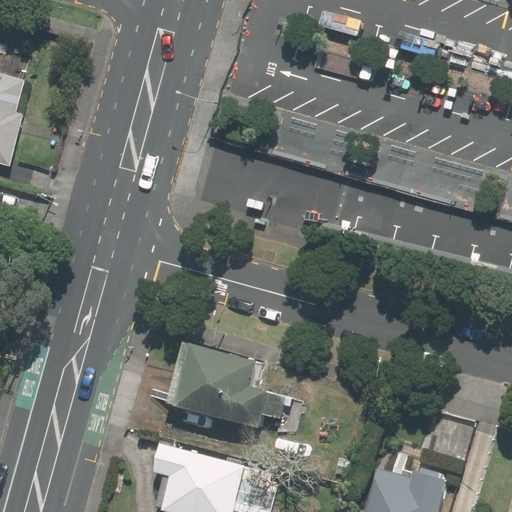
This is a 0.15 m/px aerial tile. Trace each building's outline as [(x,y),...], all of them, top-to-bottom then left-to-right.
[(0,161),(13,165),(28,113),(21,111),(29,79),(0,71),(0,64),(0,161)] [(282,431),(292,394),(259,385),(266,361),(192,340),(175,401),(185,404),(179,426),(204,433),(210,411),(282,431)] [(272,511),(283,473),(168,442),(161,469),(170,471),(161,507),(181,511),(272,511)] [(359,464),(341,459),(337,476),(354,481),(359,464)] [(383,468),(370,511),(446,511),(457,478),(422,468),(419,479),(383,468)]
